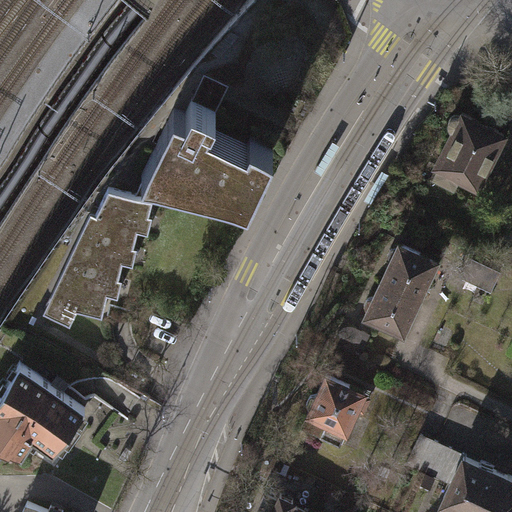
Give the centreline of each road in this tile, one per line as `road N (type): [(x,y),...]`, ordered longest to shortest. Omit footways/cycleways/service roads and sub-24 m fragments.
road 1 (tertiary): [(452,0),(383,43),(275,205),(232,293),(243,339)]
road 2 (tertiary): [(243,339),(293,297),(457,0)]
road 3 (tertiary): [(160,511),(243,339)]
